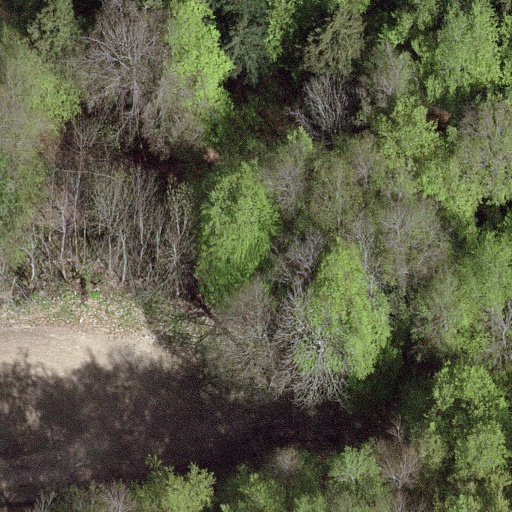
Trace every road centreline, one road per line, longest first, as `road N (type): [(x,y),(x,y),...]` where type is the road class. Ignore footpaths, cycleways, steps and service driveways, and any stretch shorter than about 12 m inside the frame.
road 1 (track): [(0,147),(200,168),(260,166),(353,149),(511,102)]
road 2 (track): [(111,434),(511,434)]
road 3 (track): [(0,392),(97,415),(113,452),(106,469),(85,476),(0,479)]
